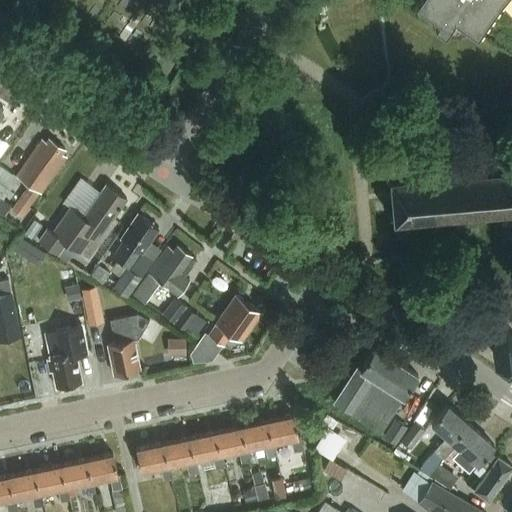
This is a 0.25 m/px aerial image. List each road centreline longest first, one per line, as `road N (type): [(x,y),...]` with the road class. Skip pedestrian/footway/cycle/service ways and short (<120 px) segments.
road 1 (residential): [(0,427),(267,371),(328,275)]
road 2 (tertiary): [(511,396),(328,275)]
road 3 (unclassified): [(163,173),(273,0)]
road 4 (tertiary): [(163,173),(0,67)]
road 5 (tertiary): [(328,275),(163,173)]
